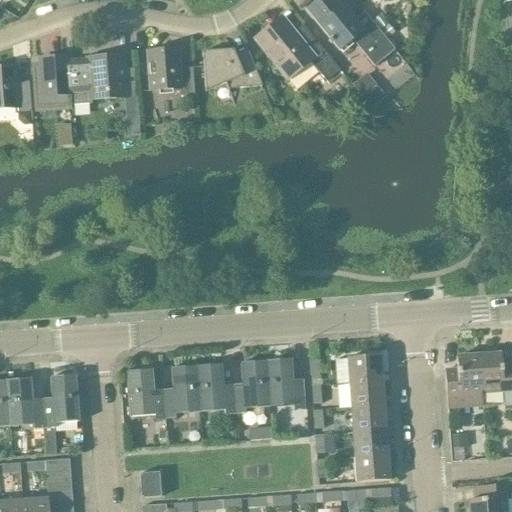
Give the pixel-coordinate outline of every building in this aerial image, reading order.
[(374,68),(394,51),(364,13),(355,21),(343,7),(341,9),(334,0),(320,0),(306,12),(338,51),(352,41),(374,68)] [(326,82),(339,71),(311,36),(302,44),(281,19),(255,40),(287,80),(310,62),(326,82)] [(387,40),(394,34),(388,26),(380,32),(387,40)] [(180,97),(194,96),(192,68),(179,69),(178,51),(147,53),(150,92),(180,90),(180,97)] [(227,90),(262,87),(249,56),(237,61),(233,51),(202,53),(205,93),(225,85),(227,90)] [(67,58),(39,60),(42,97),(70,95),(71,106),(92,104),(92,101),(125,98),(136,98),(134,70),(124,70),(124,57),(87,59),(88,66),(68,67),(67,58)] [(18,113),(31,112),(29,83),(17,84),(16,68),(0,69),(0,109),(18,108),(18,113)] [(385,96),(368,75),(354,86),(371,108),(385,96)] [(353,109),(363,102),(354,92),(345,99),(353,109)] [(31,112),(18,113),(19,121),(24,125),(32,124),(31,112)] [(139,128),(127,129),(127,137),(139,136),(139,128)] [(502,354),(478,356),(481,394),(511,391),(511,366),(503,367),(502,354)] [(346,359),(348,384),(381,382),(379,356),(346,359)] [(447,397),(481,394),(478,356),(456,358),(457,370),(445,371),(447,397)] [(265,364),(269,406),(293,404),(293,412),(304,412),(302,383),(293,384),(292,362),(265,364)] [(318,362),(308,362),(310,381),(319,380),(318,362)] [(244,407),(269,406),(265,364),(240,366),(242,387),(233,388),(235,417),(245,416),(244,407)] [(196,369),(199,410),(223,409),(224,417),(235,417),(233,388),(223,388),(222,367),(196,369)] [(174,412),(199,410),(196,369),(171,370),(173,392),(163,393),(165,421),(175,421),(174,412)] [(154,422),(165,421),(163,393),(154,394),(152,371),(126,373),(129,415),(154,414),(154,422)] [(42,401),(45,431),(54,430),(54,422),(78,420),(75,378),(50,380),(52,400),(42,401)] [(34,432),(45,431),(42,401),(34,402),(32,381),(6,383),(9,424),(34,423),(34,432)] [(383,407),(381,382),(348,384),(350,409),(383,407)] [(0,425),(9,424),(6,383),(0,383),(0,425)] [(320,387),(310,387),(311,406),(321,405),(320,387)] [(385,432),(383,407),(350,409),(352,434),(385,432)] [(322,411),(312,412),(313,430),(323,430),(322,411)] [(270,428),(262,429),(263,440),(270,440),(270,428)] [(387,457),(385,432),(352,434),(353,459),(387,457)] [(462,433),(450,434),(451,437),(452,449),(463,448),(462,433)] [(324,436),(314,437),(315,455),(325,454),(324,436)] [(46,443),(47,456),(57,455),(56,443),(46,443)] [(387,457),(353,459),(355,485),(388,482),(387,457)] [(45,475),(70,473),(69,460),(44,462),(45,471),(45,475)] [(326,461),(316,461),(317,480),(327,479),(326,461)] [(27,473),(45,471),(44,462),(26,464),(27,473)] [(19,465),(1,466),(2,475),(20,474),(19,465)] [(46,487),(70,485),(70,473),(45,475),(46,487)] [(140,499),(160,498),(159,474),(138,475),(140,499)] [(47,499),(71,497),(70,485),(46,487),(47,499)] [(467,511),(506,511),(504,487),(480,489),(481,501),(467,502),(467,511)] [(390,499),(390,489),(371,491),(371,500),(390,499)] [(365,500),(364,491),(346,493),(347,501),(365,500)] [(340,503),(339,493),(321,494),(322,504),(340,503)] [(315,504),(315,495),(296,496),(297,506),(315,504)] [(47,499),(47,500),(48,511),(72,509),(71,497),(47,499)] [(291,506),(290,497),(271,498),(272,507),(291,506)] [(265,498),(247,500),(247,509),(266,507),(265,498)] [(22,502),(22,511),(47,511),(48,511),(47,500),(22,502)] [(241,510),(241,500),(222,501),(223,511),(241,510)] [(0,511),(22,511),(22,502),(0,503),(0,511)] [(212,511),(216,511),(216,502),(197,503),(197,511),(212,511)]
